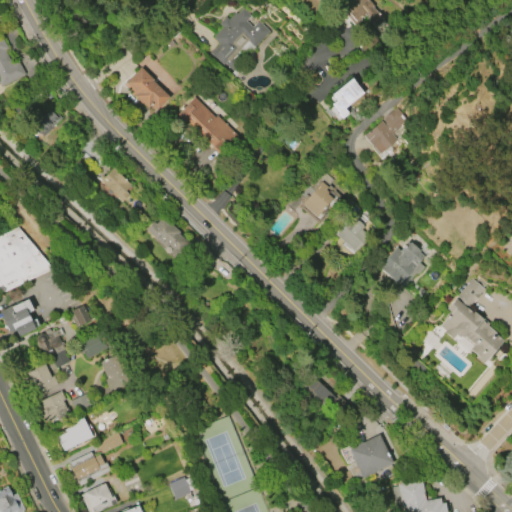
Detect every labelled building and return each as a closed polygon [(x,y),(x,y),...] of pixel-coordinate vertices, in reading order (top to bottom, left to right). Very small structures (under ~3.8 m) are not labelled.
[(367,0),(385,21),(376,29),(364,14),(353,23),(342,9),(346,6),(345,4),(349,0),(367,0)] [(242,7),(250,15),(245,21),(252,27),(256,22),(257,23),(259,21),(269,31),(254,46),(255,47),(232,71),(224,64),(222,65),(209,52),(217,43),(211,38),(213,36),(212,35),(221,27),(217,23),(224,16),(228,19),(234,12),(236,14),(242,7)] [(0,36),(1,36),(7,49),(4,50),(11,64),(17,61),(24,74),(0,87),(0,36)] [(125,83),(140,67),(153,79),(152,81),(168,97),(156,109),(151,104),(147,108),(131,93),(133,91),(125,83)] [(331,94),(351,78),(362,93),(343,108),(347,113),(341,118),(337,113),(338,112),(331,104),(336,100),(331,94)] [(194,97),(215,118),(217,115),(238,136),(220,155),(185,121),(183,123),(176,116),(194,97)] [(377,154),(370,147),(371,146),(363,136),(396,108),(406,121),(391,134),(395,139),(377,154)] [(59,120),(40,138),(30,127),(49,110),(59,120)] [(99,181),(112,168),(129,186),(131,189),(126,194),(127,195),(120,202),(99,181)] [(318,225),(296,207),(323,174),(332,180),(327,185),(334,191),(334,192),(340,196),(331,206),(333,207),(318,225)] [(145,230),(151,223),(154,225),(162,217),(178,232),(177,233),(188,244),(175,258),(145,230)] [(353,250),(335,234),(346,221),(351,225),(356,219),(363,226),(358,231),(367,238),(359,247),(357,245),(353,250)] [(0,235),(18,227),(51,269),(3,294),(2,292),(0,294),(0,235)] [(396,249),(399,252),(404,246),(420,261),(418,264),(423,269),(418,275),(415,273),(402,287),(380,267),(396,249)] [(457,296),(468,306),(487,285),(475,275),(457,296)] [(503,339),(454,298),(445,309),(449,312),(437,327),(453,340),(456,336),(469,347),(467,350),(483,363),(503,339)] [(34,329),(18,337),(14,329),(8,332),(0,315),(0,312),(27,300),(32,311),(27,314),(34,329)] [(77,327),(69,311),(83,304),(91,319),(77,327)] [(56,368),(50,357),(52,356),(52,354),(44,358),(38,345),(39,344),(35,337),(37,336),(36,334),(38,333),(39,334),(40,334),(40,332),(42,331),(42,332),(43,332),(45,334),(46,334),(44,330),(49,328),(50,332),(53,330),(54,331),(60,328),(63,333),(58,336),(62,344),(61,344),(69,361),(56,368)] [(75,345),(101,329),(110,345),(86,359),(81,351),(80,352),(75,345)] [(117,355),(129,383),(108,392),(104,380),(106,379),(99,362),(117,355)] [(54,375),(58,384),(36,394),(35,391),(30,393),(23,379),(28,377),(26,373),(33,370),(32,365),(42,361),(50,377),(54,375)] [(319,404),(312,398),(314,396),(303,385),(311,376),(335,400),(334,400),(327,408),(321,402),(319,404)] [(45,421),(38,407),(42,405),(40,401),(60,391),(65,400),(62,401),(68,414),(50,423),(49,420),(45,421)] [(69,401),(75,413),(90,405),(84,394),(69,401)] [(63,451),(56,437),(65,433),(64,430),(76,424),(74,422),(82,418),(91,437),(63,451)] [(96,442),(116,433),(121,444),(101,453),(96,442)] [(347,451),(348,450),(347,447),(360,441),(361,443),(377,435),(391,464),(361,479),(347,451)] [(67,463),(89,452),(92,457),(98,454),(102,463),(105,462),(109,472),(78,486),(67,463)] [(167,484),(174,500),(191,493),(185,477),(167,484)] [(395,485),(398,484),(397,483),(411,481),(412,482),(420,480),(424,501),(438,499),(439,504),(443,503),(444,511),(403,511),(403,509),(399,510),(395,485)] [(86,511),(79,495),(83,494),(82,493),(100,485),(104,484),(110,497),(112,496),(115,503),(94,511),(86,511)] [(0,511),(0,490),(6,487),(10,491),(11,495),(15,493),(23,509),(21,511),(14,511),(12,511),(0,511)]
